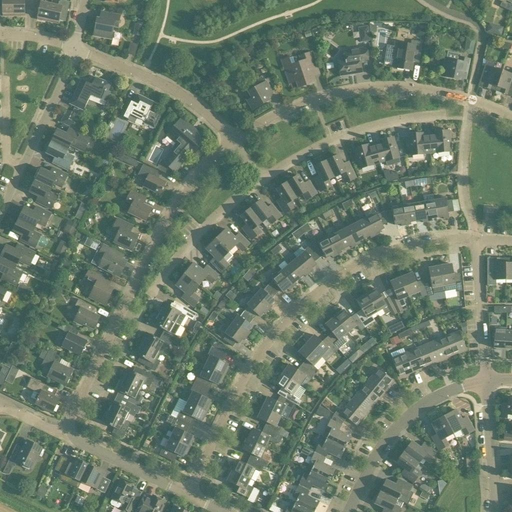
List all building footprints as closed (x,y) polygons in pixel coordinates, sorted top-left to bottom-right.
[(13,0),(1,0),(2,16),(13,16),(13,0)] [(13,0),(13,16),(24,16),(24,0),(13,0)] [(58,2),(58,6),(51,4),(48,16),(47,22),(58,24),(59,20),(65,22),(67,12),(66,12),(67,9),(68,9),(69,2),(61,0),(58,2)] [(511,8),(511,0),(497,0),(501,2),(499,6),(511,12),(511,8)] [(47,22),(48,16),(51,4),(40,2),(36,20),(47,22)] [(97,19),(93,36),(111,39),(113,27),(117,28),(120,16),(101,13),(100,19),(97,19)] [(503,28),(489,23),(486,32),(501,36),(503,28)] [(133,34),(138,36),(141,36),(143,26),(142,26),(140,25),(136,24),(135,24),(133,34)] [(361,42),(370,41),(368,27),(359,29),(361,42)] [(425,37),(426,30),(416,29),(415,35),(425,37)] [(474,46),(476,39),(467,37),(466,42),(468,45),(474,46)] [(397,50),(386,48),(384,62),(393,64),(393,62),(395,62),(395,64),(394,68),(412,71),(414,56),(420,57),(422,42),(411,40),(410,45),(398,43),(397,50)] [(366,49),(354,51),(343,52),(344,59),(337,60),(340,76),(349,75),(349,74),(361,72),(360,63),(368,62),(366,49)] [(281,60),(284,68),(286,75),(285,77),(287,77),(289,84),(296,81),(298,88),(313,83),(311,77),(319,74),(311,52),(299,57),(301,62),(295,64),(292,57),(289,58),(288,57),(281,60)] [(469,60),(459,58),(460,54),(448,52),(446,59),(445,59),(442,76),(459,80),(460,74),(466,76),(469,60)] [(495,92),(502,71),(493,68),(495,63),(486,61),(478,86),(495,92)] [(511,97),(511,70),(511,74),(502,71),(495,92),(511,97)] [(266,97),(272,94),(262,76),(250,83),(254,89),(248,92),(252,98),(247,101),(252,110),(269,100),(266,97)] [(110,84),(95,78),(92,85),(81,80),(70,104),(81,110),(85,100),(88,101),(90,96),(106,102),(110,92),(107,91),(110,84)] [(143,123),(151,127),(154,128),(160,116),(149,111),(153,103),(137,95),(133,105),(125,101),(119,113),(127,117),(129,114),(143,122),(143,123)] [(72,112),(67,110),(61,123),(72,128),(74,123),(68,120),(72,112)] [(163,162),(174,172),(189,154),(191,155),(204,139),(181,119),(167,135),(178,145),(163,162)] [(90,139),(84,136),(69,129),(66,135),(57,130),(51,142),(68,149),(70,145),(74,147),(75,145),(85,149),(90,139)] [(429,136),(430,153),(437,152),(437,153),(450,151),(448,131),(435,132),(435,135),(429,136)] [(430,153),(429,136),(422,137),(422,134),(408,135),(410,155),(424,154),(430,153)] [(400,163),(398,158),(399,158),(393,138),(380,142),(381,145),(375,146),(379,163),(385,161),(386,167),(400,163)] [(118,144),(106,139),(104,143),(115,149),(118,144)] [(68,149),(51,142),(46,153),(55,158),(53,163),(67,170),(72,160),(69,158),(70,155),(66,153),(68,149)] [(379,163),(375,146),(369,148),(368,145),(355,149),(360,169),(373,165),(373,164),(379,163)] [(115,158),(122,161),(125,156),(118,152),(115,158)] [(338,155),(326,161),(334,177),(336,182),(341,179),(344,185),(356,179),(354,176),(348,162),(343,165),(338,155)] [(328,180),(334,177),(326,161),(315,166),(319,176),(314,178),(320,192),(331,187),(328,180)] [(166,182),(154,177),(157,171),(143,165),(138,177),(146,181),(143,187),(160,195),(166,182)] [(35,181),(51,188),(53,184),(57,186),(59,183),(62,185),(67,175),(52,168),(50,173),(41,169),(35,181)] [(416,169),(408,170),(409,178),(418,177),(416,169)] [(287,183),(296,198),(302,194),(306,200),(316,194),(308,182),(303,185),(298,176),(287,183)] [(96,186),(99,181),(91,177),(89,183),(96,186)] [(51,188),(35,181),(29,192),(39,196),(36,202),(51,209),(56,199),(52,197),(53,194),(49,192),(51,188)] [(296,198),(287,183),(276,189),(282,198),(277,202),(284,214),(295,208),(291,201),(296,198)] [(152,209),(143,204),(146,198),(131,191),(126,201),(132,204),(128,213),(145,221),(152,209)] [(451,200),(446,201),(445,197),(434,199),(434,201),(437,218),(443,217),(443,219),(448,219),(448,213),(453,212),(451,200)] [(250,209),(261,223),(267,218),(271,224),(281,217),(272,205),(267,209),(260,201),(250,209)] [(424,202),(427,222),(432,221),(432,219),(437,218),(434,201),(424,202)] [(413,204),(416,222),(421,221),(422,223),(427,222),(424,202),(413,204)] [(79,207),(86,211),(88,206),(81,203),(79,207)] [(394,225),(400,224),(401,227),(406,226),(402,206),(403,206),(402,204),(391,206),(392,210),(384,212),(388,223),(394,222),(394,225)] [(402,206),(406,226),(411,225),(410,223),(416,222),(413,204),(403,206),(402,206)] [(18,219),(35,227),(37,223),(41,225),(42,222),(46,224),(51,214),(36,207),(33,212),(24,208),(18,219)] [(484,221),(497,222),(498,208),(485,207),(484,221)] [(261,223),(250,209),(240,216),(247,225),(242,228),(251,240),(261,233),(256,227),(261,223)] [(366,218),(375,236),(380,234),(379,231),(384,229),(382,226),(388,223),(384,212),(377,215),(375,211),(365,217),(366,218)] [(139,235),(127,230),(130,224),(118,218),(112,231),(118,233),(114,241),(132,250),(139,235)] [(356,223),(364,239),(369,236),(371,238),(375,236),(366,218),(356,223)] [(35,227),(18,219),(13,231),(22,235),(19,241),(34,248),(39,238),(36,236),(37,233),(33,231),(35,227)] [(307,223),(291,233),(295,239),(311,230),(307,223)] [(347,228),(356,246),(360,243),(359,241),(364,239),(356,223),(347,228)] [(337,233),(345,249),(350,246),(351,248),(356,246),(347,228),(337,233)] [(216,239),(224,247),(229,252),(235,245),(242,251),(249,244),(239,234),(235,238),(226,229),(216,239)] [(61,240),(70,244),(73,237),(64,233),(61,239),(61,240)] [(328,238),(337,256),(341,253),(340,251),(345,249),(337,233),(328,238)] [(324,256),(326,259),(331,256),(332,258),(337,256),(328,238),(327,236),(317,241),(319,245),(312,248),(319,258),(324,256)] [(87,237),(85,245),(96,248),(98,241),(87,237)] [(229,252),(224,247),(216,239),(206,249),(215,258),(210,262),(221,272),(228,265),(222,259),(229,252)] [(67,251),(70,244),(61,240),(58,246),(67,251)] [(0,257),(16,265),(18,261),(22,263),(24,260),(28,262),(32,252),(17,245),(15,250),(6,246),(0,257)] [(112,272),(119,276),(125,263),(121,261),(124,255),(103,245),(98,257),(103,259),(98,267),(111,274),(112,272)] [(316,265),(314,262),(319,258),(312,248),(307,253),(304,250),(295,257),(296,258),(297,258),(309,274),(313,270),(312,269),(316,265)] [(16,265),(0,257),(0,271),(4,273),(1,279),(16,286),(21,276),(17,274),(19,271),(14,269),(16,265)] [(288,265),(299,279),(304,275),(305,277),(309,274),(297,258),(296,258),(288,265)] [(505,280),(505,258),(487,259),(487,285),(496,285),(496,280),(505,280)] [(66,261),(62,269),(67,271),(71,263),(66,261)] [(184,274),(199,286),(204,278),(211,284),(218,276),(206,266),(203,271),(193,263),(184,274)] [(451,264),(440,267),(444,292),(455,290),(455,292),(462,291),(459,273),(453,274),(451,264)] [(280,272),(293,287),(297,284),(295,282),(299,279),(288,265),(280,272)] [(424,283),(427,297),(433,295),(433,294),(444,292),(440,267),(428,269),(430,281),(424,283)] [(268,285),(276,294),(281,290),(283,293),(287,289),(289,291),(293,287),(280,272),(279,270),(270,278),(273,281),(268,285)] [(113,289),(108,287),(110,282),(88,271),(83,281),(94,287),(89,297),(105,305),(113,289)] [(424,283),(417,285),(412,273),(401,278),(408,296),(419,292),(422,298),(427,297),(424,283)] [(199,286),(184,274),(176,285),(185,293),(182,298),(193,307),(200,299),(193,293),(199,286)] [(408,296),(401,278),(390,282),(395,294),(389,297),(397,314),(402,311),(401,307),(405,305),(403,299),(408,296)] [(29,294),(31,289),(19,284),(17,289),(29,294)] [(252,296),(269,310),(272,307),(270,305),(274,301),(272,298),(276,294),(268,285),(263,290),(260,288),(252,296)] [(366,295),(376,312),(376,313),(379,317),(384,314),(385,315),(389,312),(392,317),(397,314),(389,297),(383,300),(376,289),(366,295)] [(374,322),(371,316),(376,313),(376,312),(366,295),(356,301),(363,312),(357,316),(365,328),(370,324),(374,322)] [(244,312),(253,319),(257,315),(259,317),(263,313),(265,314),(269,310),(252,296),(245,304),(248,307),(244,312)] [(82,324),(93,329),(99,317),(97,316),(96,308),(78,299),(74,306),(80,309),(74,322),(82,326),(82,324)] [(169,307),(164,303),(163,303),(160,308),(161,308),(158,313),(180,326),(185,317),(192,321),(196,314),(174,301),(173,304),(171,303),(169,307)] [(217,307),(221,311),(226,304),(221,301),(217,307)] [(206,317),(208,312),(202,309),(199,313),(206,317)] [(357,316),(352,320),(343,310),(334,317),(347,333),(356,326),(360,331),(365,328),(357,316)] [(240,317),(238,316),(236,314),(230,323),(247,336),(250,332),(248,331),(252,326),(249,324),(253,319),(244,312),(240,317)] [(40,322),(43,316),(38,313),(34,319),(40,322)] [(152,323),(165,330),(162,335),(172,341),(173,342),(177,336),(175,335),(180,326),(158,313),(155,318),(154,318),(152,323)] [(346,342),(342,337),(347,333),(334,317),(325,325),(333,335),(329,340),(338,350),(346,342)] [(20,346),(31,324),(24,321),(14,343),(20,346)] [(72,351),(78,355),(81,350),(84,349),(83,346),(85,341),(74,335),(76,330),(64,324),(60,322),(57,328),(66,332),(59,345),(66,349),(67,353),(72,351)] [(195,334),(200,325),(197,322),(192,330),(193,330),(192,333),(195,334)] [(233,347),(236,342),(239,344),(242,339),(244,340),(247,336),(230,323),(223,332),(226,335),(223,340),(233,347)] [(411,328),(412,333),(426,327),(424,323),(418,325),(411,328)] [(412,333),(411,328),(410,328),(403,332),(398,335),(400,339),(413,334),(412,333)] [(504,349),(505,331),(506,329),(494,328),(493,348),(504,349)] [(445,337),(453,355),(460,352),(461,353),(467,351),(459,331),(445,337)] [(159,340),(146,333),(143,338),(143,339),(141,343),(159,353),(158,354),(163,356),(172,341),(162,335),(159,340)] [(306,344),(321,358),(329,349),(334,354),(338,350),(329,340),(324,344),(314,335),(306,344)] [(392,344),(400,341),(398,336),(390,340),(392,344)] [(432,342),(440,362),(445,360),(445,358),(453,355),(445,337),(432,342)] [(363,353),(375,343),(371,338),(359,348),(361,350),(363,353)] [(10,369),(20,346),(12,342),(1,364),(10,369)] [(418,348),(426,366),(434,363),(434,364),(440,362),(432,342),(418,348)] [(134,353),(147,360),(144,365),(154,371),(160,363),(160,361),(156,359),(158,354),(159,353),(141,343),(138,348),(137,348),(134,353)] [(304,367),(315,375),(318,371),(313,366),(321,358),(306,344),(298,353),(308,361),(304,367)] [(180,353),(178,352),(172,361),(180,365),(188,350),(183,347),(180,353)] [(209,355),(211,356),(206,366),(225,376),(231,366),(224,362),(228,355),(213,347),(209,355)] [(405,353),(413,373),(419,370),(418,369),(426,366),(418,348),(405,353)] [(361,350),(360,349),(354,354),(358,358),(364,353),(363,353),(361,350)] [(73,371),(59,364),(63,357),(49,350),(44,360),(49,362),(46,367),(50,369),(47,377),(66,386),(73,371)] [(413,373),(405,353),(391,359),(399,377),(407,374),(407,375),(413,373)] [(282,374),(299,386),(305,376),(311,380),(315,375),(304,367),(299,372),(289,365),(282,374)] [(194,382),(209,390),(213,383),(220,386),(225,376),(206,366),(200,376),(198,375),(194,382)] [(0,372),(0,373),(6,376),(9,370),(3,367),(0,372)] [(10,368),(8,374),(15,377),(18,372),(10,368)] [(369,380),(385,393),(389,388),(388,388),(393,381),(378,368),(369,380)] [(140,376),(127,370),(126,369),(124,375),(122,380),(141,389),(143,384),(150,387),(155,377),(142,371),(140,376)] [(301,401),(292,395),(299,386),(282,374),(276,384),(283,389),(279,395),(283,397),(295,404),(298,406),(301,401)] [(48,411),(49,409),(52,411),(58,397),(54,395),(57,391),(30,378),(26,388),(33,391),(30,398),(35,401),(35,402),(41,406),(41,407),(48,411)] [(116,390),(130,397),(127,402),(138,407),(142,398),(141,395),(138,394),(141,389),(122,380),(120,385),(119,385),(116,390)] [(359,391),(375,404),(380,397),(381,398),(385,393),(369,380),(359,391)] [(187,402),(207,411),(212,401),(205,398),(209,390),(194,382),(190,391),(192,392),(187,402)] [(350,402),(366,415),(370,411),(370,410),(375,404),(359,391),(350,402)] [(292,409),(295,404),(283,397),(279,403),(267,397),(262,408),(280,416),(285,406),(292,409)] [(511,398),(508,399),(507,404),(501,403),(500,418),(507,419),(507,415),(511,415),(511,398)] [(125,407),(112,401),(111,401),(109,406),(107,411),(125,420),(128,415),(129,413),(135,414),(138,407),(127,402),(125,407)] [(177,419),(192,426),(195,419),(202,422),(207,411),(187,402),(182,412),(180,411),(177,419)] [(366,415),(350,402),(341,413),(356,426),(362,419),(362,420),(366,415)] [(327,418),(330,412),(319,407),(316,413),(327,418)] [(281,430),(275,427),(280,416),(262,408),(257,418),(269,424),(266,429),(282,437),(286,438),(289,432),(282,428),(281,430)] [(452,432),(460,427),(464,434),(473,429),(466,416),(461,419),(456,410),(443,417),(444,418),(452,432)] [(101,421),(115,428),(112,433),(123,438),(130,423),(125,420),(107,411),(105,416),(104,416),(101,421)] [(168,431),(172,433),(170,438),(190,447),(195,437),(188,434),(192,426),(177,419),(176,419),(168,415),(165,422),(171,425),(168,431)] [(452,432),(444,418),(432,425),(437,434),(431,436),(438,449),(448,444),(444,437),(452,433),(452,432)] [(326,438),(345,448),(351,437),(339,431),(341,425),(330,420),(324,432),(328,434),(326,438)] [(264,434),(252,429),(247,439),(265,448),(268,441),(275,444),(279,443),(282,437),(266,429),(264,434)] [(174,462),(178,455),(184,458),(190,447),(170,438),(165,448),(163,447),(159,455),(174,462)] [(314,453),(325,458),(328,453),(340,459),(345,448),(326,438),(324,443),(320,441),(314,453)] [(269,457),(262,454),(265,448),(247,439),(242,450),(254,455),(251,461),(264,467),(266,468),(268,462),(267,462),(269,457)] [(31,469),(37,456),(41,457),(44,450),(41,448),(26,440),(21,452),(14,448),(7,464),(14,467),(16,462),(31,469)] [(404,452),(418,463),(423,457),(428,462),(436,452),(424,444),(420,448),(412,442),(404,452)] [(418,463),(404,452),(396,462),(405,469),(401,474),(413,482),(420,473),(414,468),(418,463)] [(310,471),(330,480),(335,469),(323,463),(325,458),(314,453),(308,464),(313,467),(310,471)] [(464,455),(465,467),(473,467),(472,454),(464,455)] [(77,488),(80,482),(88,465),(77,460),(76,461),(71,458),(70,461),(61,456),(54,470),(60,472),(59,476),(60,480),(77,488)] [(261,472),(264,467),(251,461),(249,466),(237,460),(232,471),(250,479),(255,469),(261,472)] [(110,481),(103,477),(97,475),(99,470),(88,465),(80,482),(97,490),(104,494),(110,481)] [(253,488),(247,485),(250,479),(232,471),(227,481),(251,493),(253,488)] [(298,485),(310,491),(312,485),(324,491),(330,480),(310,471),(308,475),(304,473),(298,485)] [(134,487),(120,480),(111,498),(112,499),(110,503),(111,505),(117,508),(120,507),(122,503),(123,504),(121,509),(127,511),(129,511),(130,510),(132,511),(137,501),(135,500),(135,499),(129,496),(134,487)] [(380,492),(396,500),(399,493),(406,497),(411,486),(398,480),(395,485),(386,480),(380,492)] [(48,489),(40,485),(36,495),(44,499),(48,489)] [(295,504),(312,511),(314,511),(319,502),(307,496),(310,491),(298,485),(293,497),(297,499),(295,504)] [(421,485),(420,488),(428,493),(430,490),(429,488),(424,485),(421,485)] [(396,500),(380,492),(375,503),(384,508),(382,511),(398,511),(400,509),(393,506),(396,500)] [(151,500),(144,497),(137,511),(159,511),(165,502),(152,496),(151,500)]
